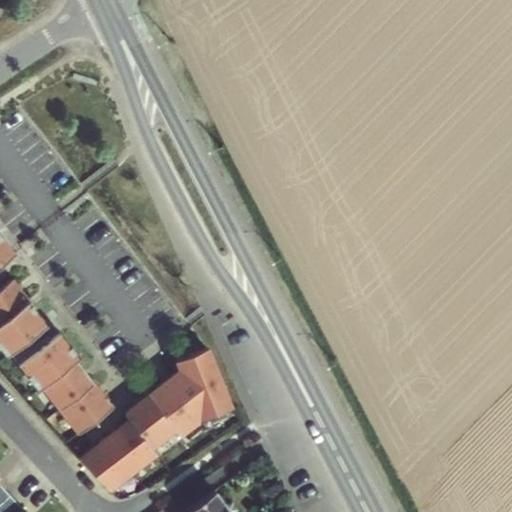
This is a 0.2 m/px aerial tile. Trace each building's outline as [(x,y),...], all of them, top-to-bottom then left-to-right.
[(46,374),(86,418),(118,388),(78,345),(81,343),(59,318),(37,339),(28,329),(46,313),(8,271),(0,277),(0,338),(8,347),(11,344),(42,378),(46,374)] [(28,329),(37,339),(59,318),(50,309),(46,313),(28,329)] [(88,444),(117,475),(160,435),(155,430),(176,411),(182,417),(201,399),(234,392),(221,329),(188,336),(190,346),(128,395),(134,401),(88,444)] [(0,461),(0,492),(15,478),(0,461)] [(46,511),(15,478),(0,492),(0,509),(2,511),(46,511)] [(226,511),(210,492),(183,511),(226,511)]
